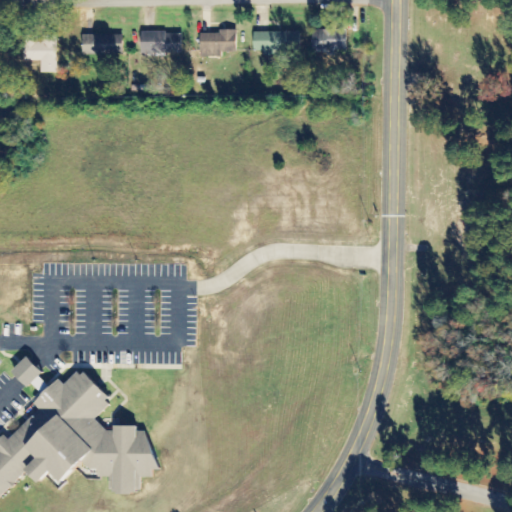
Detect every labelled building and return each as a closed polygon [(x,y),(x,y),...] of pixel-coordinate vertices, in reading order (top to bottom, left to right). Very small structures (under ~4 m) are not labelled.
[(347,30),(313,31),(313,53),(347,52),(347,30)] [(202,34),(202,58),(223,57),(222,53),(237,53),(236,32),(202,34)] [(255,32),(254,52),(263,52),(263,53),(301,54),(301,33),(255,32)] [(142,54),(183,54),(183,33),(142,34),(142,54)] [(83,36),(84,56),(122,55),(122,35),(83,36)] [(57,42),(25,41),(25,62),(41,62),(41,74),(57,74),(57,42)] [(43,372),(28,356),(13,371),(29,388),(32,384),(40,393),(48,385),(40,377),(43,372)] [(60,378),(34,404),(39,410),(10,440),(4,435),(2,437),(0,435),(0,497),(10,487),(12,489),(16,485),(14,483),(27,470),(39,483),(50,472),(60,482),(82,461),(91,469),(98,469),(98,477),(110,477),(110,489),(115,489),(115,492),(118,492),(118,495),(133,495),(133,493),(137,493),(137,490),(141,490),(142,478),(153,478),(153,470),(160,470),(145,431),(137,431),(137,426),(114,426),(114,431),(107,431),(96,420),(111,405),(107,401),(111,398),(85,372),(82,376),(78,372),(66,384),(60,378)]
